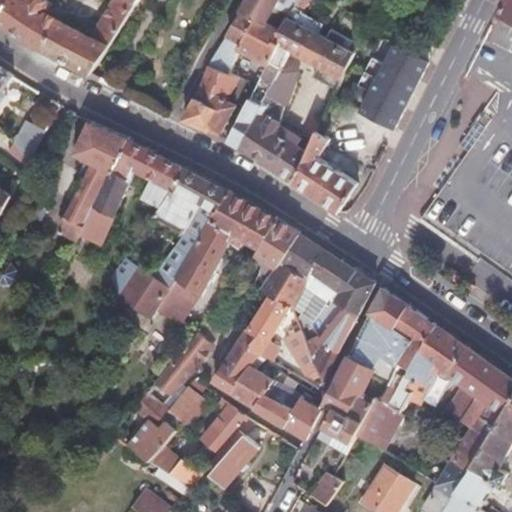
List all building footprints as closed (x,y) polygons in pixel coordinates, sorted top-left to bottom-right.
[(52,6),(42,0),(6,0),(0,10),(0,21),(29,42),(92,74),(138,0),(113,0),(92,36),(47,13),(52,6)] [(249,0),(243,11),(255,17),(279,30),(289,16),(298,0),(249,0)] [(511,0),(504,0),(499,11),(511,17),(511,0)] [(228,36),(241,43),(255,17),(243,11),(228,36)] [(294,180),(308,150),(299,144),(303,137),(282,124),(282,122),(280,119),(286,104),(288,105),(297,79),(299,70),(298,65),(290,56),(293,50),(316,62),(310,73),(338,89),(349,64),(360,40),(334,27),(329,36),(289,16),(279,30),(272,42),(276,45),(268,61),(282,69),(270,88),(261,103),(238,144),(265,161),(294,180)] [(272,42),(279,30),(255,17),(241,43),(239,47),(268,61),(276,45),(272,42)] [(393,44),(430,63),(437,49),(400,30),(393,44)] [(210,66),(229,73),(239,47),(241,43),(228,36),(210,66)] [(413,95),(430,63),(393,44),(381,38),(364,72),(413,95)] [(257,81),(270,88),(282,69),(268,61),(257,81)] [(0,94),(12,77),(13,74),(0,66),(0,94)] [(239,76),(229,73),(211,66),(210,66),(199,86),(201,87),(196,96),(211,102),(215,94),(227,100),(239,76)] [(348,104),(395,127),(413,95),(364,72),(348,104)] [(261,103),(270,88),(257,81),(257,83),(249,97),(261,103)] [(511,102),(498,92),(424,216),(481,260),(511,211),(511,102)] [(213,129),(227,100),(215,94),(211,102),(196,96),(186,118),(213,129)] [(228,139),(238,144),(261,103),(249,97),(237,122),(228,139)] [(323,120),(308,150),(294,180),(340,209),(357,182),(319,157),(331,139),(323,132),(331,127),(323,120)] [(14,143),(29,162),(46,131),(26,121),(14,143)] [(92,214),(96,206),(129,139),(90,122),(75,154),(91,162),(59,230),(79,240),(86,226),(92,214)] [(145,195),(163,206),(185,168),(129,139),(96,206),(115,215),(138,172),(153,179),(145,195)] [(187,227),(202,201),(201,201),(210,181),(185,168),(163,206),(160,213),(187,227)] [(202,201),(216,209),(220,206),(230,191),(210,181),(201,201),(202,201)] [(0,215),(12,193),(0,186),(0,215)] [(18,207),(42,219),(51,201),(28,188),(18,207)] [(230,239),(258,253),(280,219),(264,210),(230,191),(220,206),(216,209),(211,219),(233,234),(230,239)] [(216,209),(202,201),(187,227),(179,242),(155,274),(129,257),(114,278),(120,296),(153,318),(160,308),(170,316),(173,311),(185,320),(200,295),(202,296),(230,239),(233,234),(211,219),(216,209)] [(511,211),(481,260),(511,280),(511,211)] [(86,226),(105,235),(111,223),(92,214),(86,226)] [(267,279),(277,265),(278,266),(301,233),(280,219),(258,253),(259,272),(267,279)] [(336,300),(355,268),(301,233),(278,266),(277,265),(267,279),(262,287),(263,287),(271,294),(293,306),(295,307),(314,273),(335,288),(314,322),(320,335),(325,326),(331,329),(339,314),(334,312),(340,303),(336,300)] [(325,344),(339,352),(358,315),(375,281),(355,268),(336,300),(340,303),(334,312),(339,314),(331,329),(325,326),(320,335),(325,344)] [(256,282),(262,287),(267,279),(259,272),(259,276),(256,282)] [(388,344),(405,353),(413,340),(396,327),(407,306),(383,288),(349,356),(375,369),(388,344)] [(260,351),(268,340),(293,306),(271,294),(248,328),(257,335),(251,345),(260,351)] [(399,365),(408,371),(436,325),(407,306),(396,327),(413,340),(405,353),(399,365)] [(436,368),(449,377),(466,347),(436,325),(408,371),(415,373),(408,387),(413,391),(408,400),(417,405),(436,368)] [(251,364),(260,351),(251,345),(257,335),(248,328),(214,381),(231,391),(251,364)] [(320,369),(312,350),(304,329),(286,338),(309,373),(320,369)] [(149,390),(164,403),(183,383),(196,371),(214,344),(199,331),(149,390)] [(268,340),(260,351),(274,360),(280,349),(268,340)] [(325,379),(339,352),(325,344),(312,350),(320,369),(325,379)] [(477,397),(486,403),(504,374),(486,361),(466,347),(449,377),(453,379),(467,388),(451,414),(461,422),(469,408),(477,397)] [(333,408),(361,422),(373,401),(362,394),(373,374),(375,369),(349,356),(325,403),(333,408)] [(256,407),(263,394),(272,379),(273,377),(251,364),(231,391),(256,407)] [(392,377),(375,369),(373,374),(389,383),(392,377)] [(415,373),(408,371),(405,376),(402,379),(398,387),(389,383),(377,399),(393,409),(400,413),(408,400),(413,391),(408,387),(415,373)] [(452,495),(454,491),(502,412),(511,396),(511,379),(504,374),(486,403),(479,415),(470,429),(438,484),(437,485),(452,495)] [(278,403),(287,387),(272,379),(263,394),(278,403)] [(169,410),(184,422),(189,426),(207,404),(188,387),(170,409),(169,410)] [(293,412),(302,396),(287,387),(278,403),(293,412)] [(170,409),(164,403),(149,390),(136,406),(150,419),(128,446),(152,462),(164,446),(184,422),(169,410),(170,409)] [(305,392),(302,396),(293,412),(278,403),(270,417),(306,439),(320,409),(309,401),(312,397),(305,392)] [(256,407),(270,417),(278,403),(263,394),(256,407)] [(511,396),(502,412),(511,418),(511,396)] [(374,444),(393,409),(377,399),(375,398),(373,401),(361,422),(356,432),(374,444)] [(219,452),(239,428),(248,417),(224,399),(220,406),(225,412),(204,438),(219,452)] [(351,441),(356,432),(361,422),(333,408),(324,426),(351,441)] [(461,422),(470,429),(479,415),(469,408),(461,422)] [(511,418),(502,412),(454,491),(478,508),(494,483),(497,485),(504,474),(496,468),(511,444),(511,418)] [(219,452),(209,464),(214,468),(211,473),(227,486),(259,445),(239,428),(219,452)] [(170,473),(182,459),(164,446),(152,462),(170,473)] [(203,472),(182,459),(170,473),(190,487),(203,472)] [(184,495),(190,487),(170,473),(152,462),(145,469),(184,495)] [(384,466),(363,501),(380,511),(395,511),(413,484),(384,466)] [(327,472),(311,494),(327,504),(343,481),(333,475),(327,472)] [(428,511),(441,511),(452,495),(437,485),(422,508),(428,511)] [(169,511),(173,508),(145,487),(132,506),(140,511),(169,511)] [(484,511),(478,508),(454,491),(452,495),(441,511),(484,511)]
